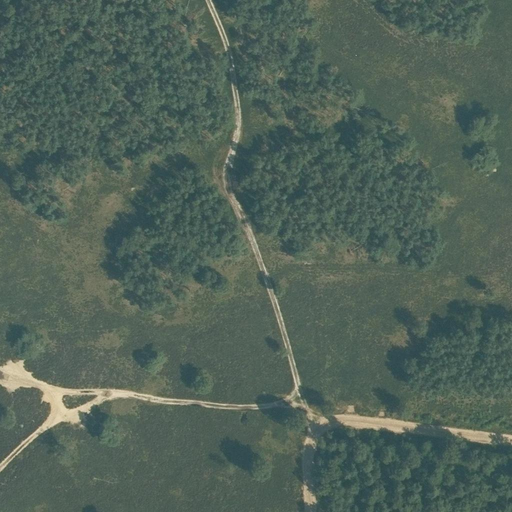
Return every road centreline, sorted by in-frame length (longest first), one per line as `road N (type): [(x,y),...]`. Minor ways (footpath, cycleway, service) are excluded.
road 1 (track): [(309,415),(229,182),(240,124),(226,41),(207,0)]
road 2 (track): [(317,511),(309,443),(330,419),(511,441)]
road 3 (track): [(55,393),(132,391),(148,400),(240,407),(290,403),(318,426)]
road 4 (track): [(0,372),(44,384),(60,408),(0,466)]
